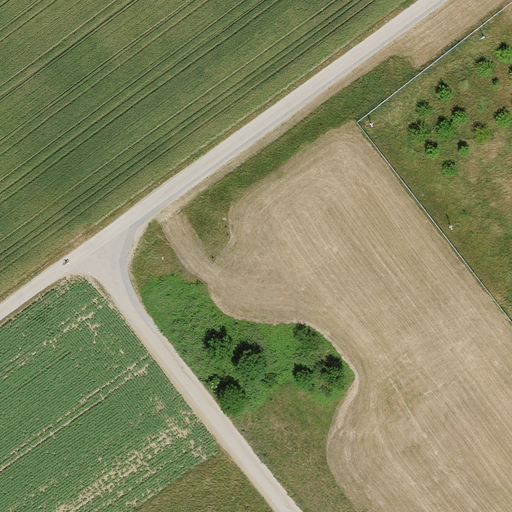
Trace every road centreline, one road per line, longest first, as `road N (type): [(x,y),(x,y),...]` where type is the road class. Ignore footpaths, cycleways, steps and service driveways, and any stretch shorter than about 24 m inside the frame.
road 1 (track): [(89,251),(440,0)]
road 2 (track): [(292,511),(89,251)]
